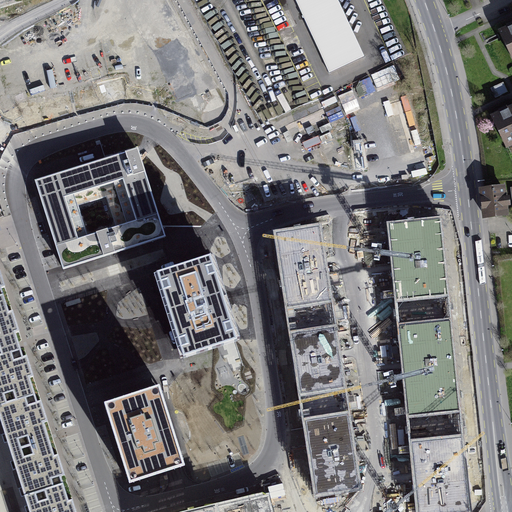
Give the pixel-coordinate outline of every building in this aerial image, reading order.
[(365,54),(343,0),(298,0),(326,70),(365,54)] [(511,26),(503,30),(511,50),(511,26)] [(511,105),(490,116),(507,151),(511,148),(511,105)] [(137,150),(36,182),(49,225),(63,269),(97,259),(103,257),(165,237),(137,150)] [(505,188),(484,191),(485,199),(487,218),(508,216),(505,188)] [(228,303),(213,257),(154,276),(180,360),(240,341),(228,303)] [(0,272),(0,422),(17,478),(28,511),(75,511),(73,504),(71,499),(67,500),(60,476),(64,475),(61,466),(57,454),(53,455),(42,422),(46,421),(42,406),(40,400),(36,401),(28,377),(32,376),(30,368),(25,354),(22,356),(20,350),(18,343),(17,339),(15,334),(19,333),(14,318),(12,312),(8,313),(1,289),(5,288),(1,277),(0,272)] [(160,386),(104,404),(129,484),(156,475),(185,466),(160,386)] [(474,460),(392,479),(399,511),(482,492),(474,460)] [(272,511),(269,497),(242,503),(203,511),(272,511)]
